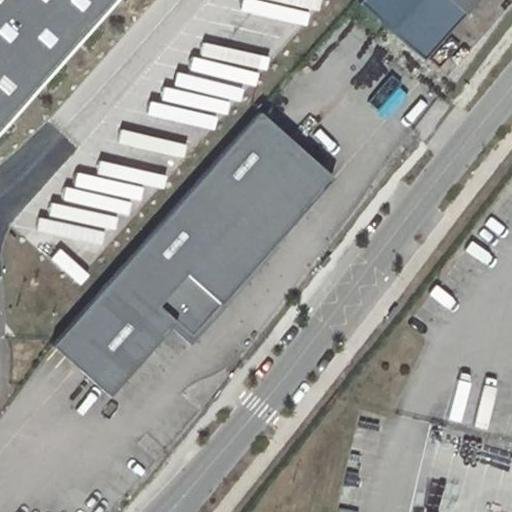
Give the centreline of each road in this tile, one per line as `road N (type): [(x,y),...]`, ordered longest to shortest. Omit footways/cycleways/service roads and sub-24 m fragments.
road 1 (unknown): [(465,147),(410,118),(397,124),(262,315),(133,440),(4,511)]
road 2 (unclassified): [(170,511),(511,85)]
